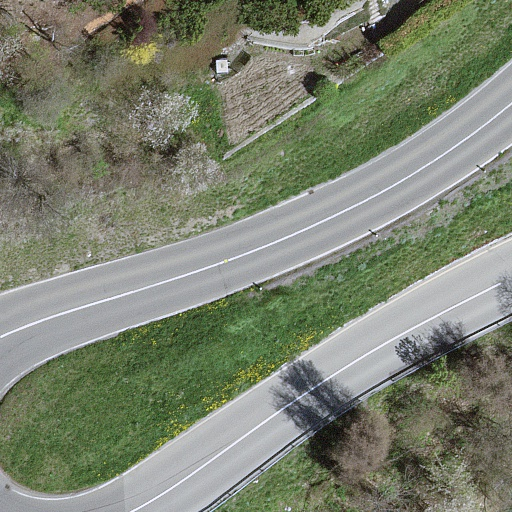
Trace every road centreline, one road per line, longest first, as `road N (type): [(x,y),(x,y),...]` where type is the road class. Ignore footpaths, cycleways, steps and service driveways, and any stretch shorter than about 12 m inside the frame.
road 1 (secondary): [(0,340),(323,221),(399,182),(511,101)]
road 2 (secondary): [(511,278),(386,342),(132,511)]
